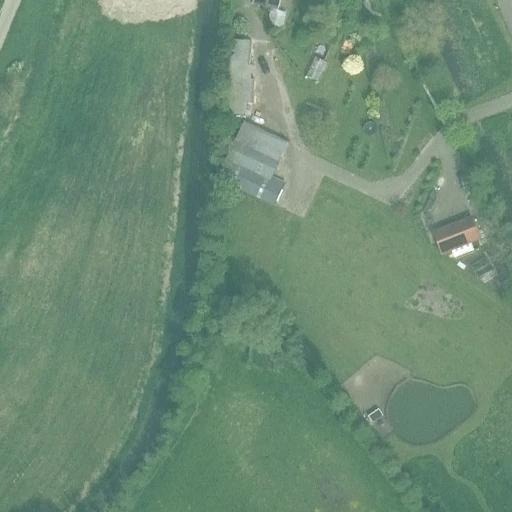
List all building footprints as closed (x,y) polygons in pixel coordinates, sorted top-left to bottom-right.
[(277,11),(279,0),(257,0),(256,6),(277,11)] [(224,115),(245,116),(251,42),(230,40),(224,115)] [(243,122),(217,177),(275,205),(285,184),(271,177),(288,143),(243,122)] [(471,243),(479,240),(470,217),(433,232),(442,255),(451,251),(471,243)] [(471,243),(451,251),(455,260),(474,252),(471,243)]
